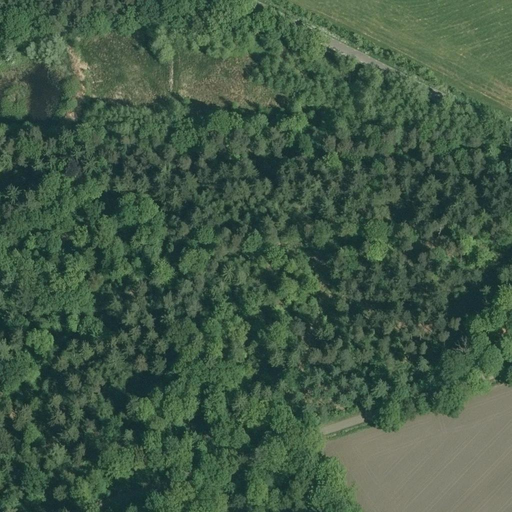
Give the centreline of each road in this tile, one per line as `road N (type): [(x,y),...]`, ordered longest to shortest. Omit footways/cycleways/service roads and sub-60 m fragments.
road 1 (unclassified): [(70,511),(511,367)]
road 2 (unclassified): [(511,135),(244,0)]
